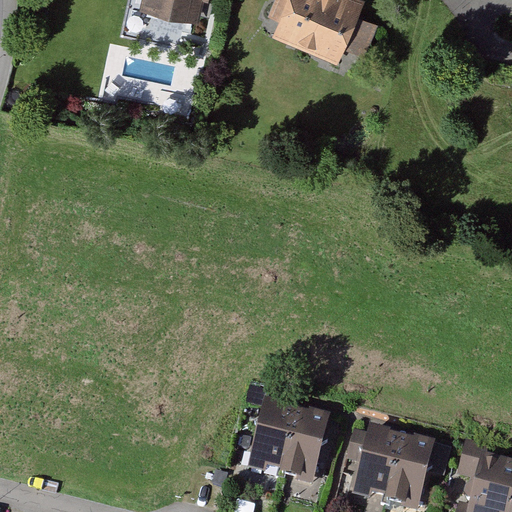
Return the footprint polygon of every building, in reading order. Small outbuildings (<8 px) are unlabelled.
[(101,0),(144,10),(138,35),(198,48),(209,0),(101,0)] [(372,0),(278,0),(265,35),(346,66),(372,0)] [(337,420),(261,403),(245,477),(320,494),(337,420)] [(423,511),(437,453),(362,436),(347,502),(391,511),(423,511)] [(511,511),(511,474),(474,464),(459,511),(511,511)]
